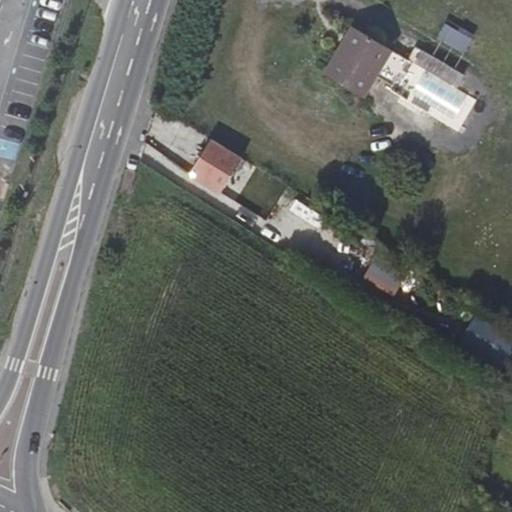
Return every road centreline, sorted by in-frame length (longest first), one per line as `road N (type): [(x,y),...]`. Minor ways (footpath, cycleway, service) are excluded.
road 1 (secondary): [(32,511),(31,436),(47,371),(162,0)]
road 2 (secondary): [(125,0),(0,397)]
